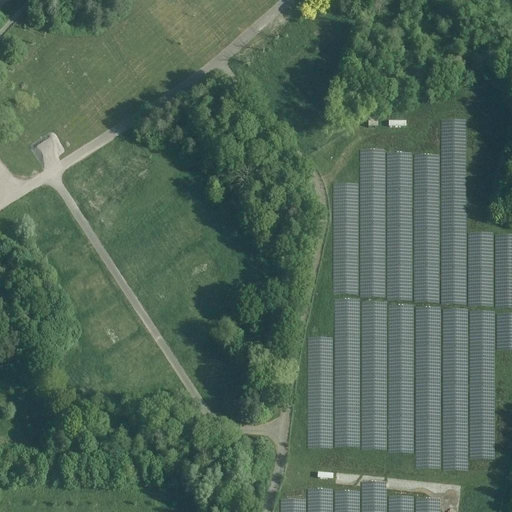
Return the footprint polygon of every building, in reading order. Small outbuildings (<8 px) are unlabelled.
[(131,156),(105,172),(112,183),(119,193),(124,189),(120,184),(126,181),(122,176),(138,166),(131,156)] [(105,172),(80,189),(93,209),(98,206),(95,201),(100,197),(97,192),(112,183),(105,172)] [(147,203),(132,213),(139,223),(164,207),(151,187),(146,190),(149,195),(144,198),(147,203)] [(51,200),(40,206),(50,221),(60,215),(51,200)] [(122,220),(106,230),(113,240),(139,223),(132,213),(128,207),(125,203),(120,206),(124,211),(118,215),(122,220)] [(183,237),(158,253),(164,264),(171,274),(176,271),(173,265),(178,262),(175,257),(190,247),(183,237)] [(68,238),(58,245),(74,270),(95,257),(91,252),(86,255),(83,250),(78,253),(68,238)] [(158,253),(132,270),(146,290),(151,287),(148,282),(153,278),(150,273),(164,264),(158,253)] [(83,275),(73,282),(76,287),(78,286),(84,296),(100,286),(93,275),(86,280),(83,275)] [(200,283),(190,290),(200,305),(210,298),(200,283)] [(100,286),(84,296),(91,306),(89,307),(93,312),(103,305),(100,300),(107,296),(100,286)] [(190,290),(180,297),(190,312),(200,305),(190,290)] [(75,295),(70,298),(73,303),(78,300),(75,295)] [(180,297),(169,303),(180,319),(190,312),(180,297)] [(78,300),(73,303),(77,308),(82,305),(78,300)] [(169,303),(159,310),(169,325),(180,319),(169,303)] [(103,305),(93,312),(96,317),(98,316),(104,326),(120,316),(113,306),(106,310),(103,305)] [(209,308),(204,311),(207,316),(212,313),(209,308)] [(204,311),(199,315),(202,320),(207,316),(204,311)] [(120,316),(104,326),(110,336),(109,337),(112,343),(123,336),(120,331),(126,327),(120,316)] [(189,321),(184,325),(187,330),(192,326),(189,321)] [(95,325),(90,328),(93,333),(98,330),(95,325)] [(184,325),(179,328),(182,333),(187,330),(184,325)] [(98,330),(93,333),(96,338),(101,335),(98,330)] [(154,369),(138,379),(145,389),(161,379),(154,369)] [(161,379),(145,389),(151,399),(167,390),(161,379)] [(136,388),(130,391),(134,396),(139,393),(136,388)] [(139,393),(134,396),(137,401),(142,398),(139,393)] [(0,404),(0,422),(10,423),(11,405),(0,404)] [(11,405),(10,423),(23,424),(23,405),(11,405)] [(23,405),(23,424),(35,424),(36,406),(23,405)]
